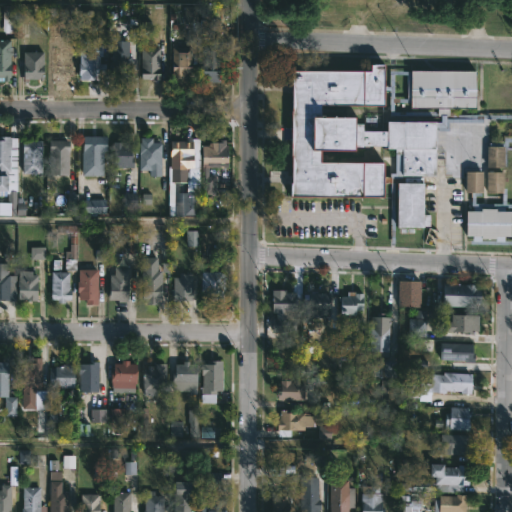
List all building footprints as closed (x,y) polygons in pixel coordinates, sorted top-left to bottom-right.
[(10,32),(1,32),(0,5),(13,5),(13,32),(10,32)] [(67,35),(67,50),(71,50),(71,80),(64,80),(64,84),(56,84),(56,80),(49,80),(49,55),(51,55),(51,50),(55,50),(55,35),(67,35)] [(101,45),(101,55),(98,54),(98,63),(104,63),(104,74),(97,74),(97,80),(78,79),(78,74),(77,74),(78,37),(90,37),(90,44),(101,45)] [(0,39),(6,39),(8,40),(8,45),(6,45),(6,46),(9,47),(9,54),(5,54),(5,63),(6,63),(5,81),(0,81),(0,39)] [(218,57),(218,82),(204,82),(204,79),(197,79),(197,40),(220,40),(220,57),(218,57)] [(181,78),(169,78),(170,46),(190,47),(190,72),(185,72),(181,75),(181,78)] [(158,79),(138,79),(138,47),(159,48),(158,79)] [(41,78),(21,77),(22,51),(42,52),(41,78)] [(130,55),(130,62),(132,62),(132,72),(129,72),(129,82),(109,82),(109,55),(130,55)] [(319,113),(319,115),(351,115),(351,122),(359,122),(359,131),(386,131),(386,121),(442,122),(442,116),(392,116),(392,71),(395,71),(395,69),(409,69),(409,71),(476,70),(476,109),(450,109),(450,115),(447,122),(447,127),(435,126),(435,175),(403,175),(403,177),(397,177),(397,183),(406,183),(406,177),(425,178),(424,215),(431,215),(432,227),(398,226),(397,244),(393,243),(392,183),(383,183),(382,197),(290,197),(290,70),(368,70),(368,63),(384,63),(383,104),(319,104),(319,113)] [(104,136),(104,151),(100,151),(99,176),(78,175),(79,135),(104,136)] [(0,136),(9,136),(9,137),(16,137),(16,203),(24,203),(24,215),(0,215),(0,136)] [(151,142),(161,142),(160,176),(149,176),(149,170),(138,170),(139,154),(137,154),(137,142),(139,142),(139,137),(151,138),(151,142)] [(22,173),(19,173),(19,140),(39,140),(39,173),(22,173)] [(65,140),(64,174),(44,174),(45,140),(65,140)] [(223,140),(222,145),(227,145),(226,167),(207,167),(207,175),(214,176),(213,190),(212,190),(212,196),(199,195),(199,191),(198,191),(198,145),(206,145),(206,142),(212,142),(212,140),(223,140)] [(188,141),(188,152),(193,152),(193,167),(186,167),(186,182),(174,182),(175,201),(182,201),(182,192),(197,192),(197,215),(168,215),(168,141),(188,141)] [(126,142),(126,143),(132,143),(132,152),(130,152),(130,157),(133,157),(133,168),(108,168),(108,156),(109,156),(110,142),(126,142)] [(487,166),(487,145),(504,145),(504,166),(487,166)] [(467,172),(482,171),(483,193),(467,193),(467,172)] [(488,172),(503,172),(503,193),(488,193),(488,172)] [(136,193),(123,194),(123,210),(136,210),(136,193)] [(104,213),(78,213),(78,199),(104,200),(104,213)] [(468,209),(510,210),(509,237),(467,236),(468,209)] [(74,225),(73,271),(62,271),(62,261),(65,261),(65,259),(63,258),(63,251),(67,251),(67,232),(54,232),(54,225),(74,225)] [(185,247),(196,247),(196,231),(185,230),(185,247)] [(44,259),(44,247),(30,247),(30,259),(44,259)] [(156,270),(160,270),(160,262),(167,262),(167,272),(160,272),(160,300),(156,300),(156,304),(145,304),(145,300),(140,300),(141,257),(156,257),(156,270)] [(0,263),(6,263),(7,276),(15,276),(15,293),(7,293),(7,299),(0,299),(0,263)] [(115,300),(105,300),(105,282),(106,282),(106,275),(111,275),(111,267),(126,267),(126,300),(115,300)] [(95,271),(96,304),(82,304),(82,299),(75,300),(75,292),(73,292),(73,281),(75,281),(75,269),(95,269),(95,271)] [(31,270),(31,274),(37,274),(37,299),(34,299),(34,301),(25,301),(25,299),(16,299),(17,271),(31,270)] [(213,271),(213,276),(221,276),(221,302),(198,303),(198,275),(204,275),(204,272),(213,271)] [(65,272),(65,290),(67,290),(67,300),(61,300),(61,303),(54,303),(54,300),(47,300),(48,272),(65,272)] [(188,277),(188,291),(189,291),(189,299),(182,299),(182,301),(172,301),(172,299),(171,299),(172,277),(178,277),(179,273),(186,273),(186,277),(188,277)] [(419,281),(419,297),(427,297),(427,307),(396,307),(396,281),(419,281)] [(478,297),(478,303),(472,303),(472,307),(439,306),(440,283),(473,285),(473,289),(478,289),(478,297)] [(285,291),(285,292),(296,292),(296,313),(285,313),(285,318),(294,318),(293,332),(271,332),(271,318),(275,318),(275,312),(271,312),(271,294),(278,295),(278,291),(285,291)] [(353,291),(353,293),(361,293),(361,310),(352,310),(352,314),(337,314),(337,296),(344,296),(344,291),(353,291)] [(322,293),(322,295),(329,295),(329,312),(305,312),(305,294),(322,293)] [(477,315),(476,331),(471,331),(471,333),(442,331),(442,321),(448,322),(448,314),(477,315)] [(389,317),(388,351),(377,351),(377,357),(368,357),(370,316),(389,317)] [(408,336),(425,337),(425,319),(408,318),(408,336)] [(472,353),(471,361),(443,360),(444,349),(441,349),(442,343),(470,344),(470,353),(472,353)] [(360,346),(360,361),(341,360),(340,367),(337,367),(339,345),(360,346)] [(38,391),(18,391),(19,362),(27,362),(27,358),(38,358),(38,391)] [(128,360),(128,364),(137,364),(137,384),(134,384),(134,393),(110,392),(109,364),(120,364),(120,360),(128,360)] [(97,370),(97,392),(77,392),(76,363),(85,363),(85,361),(99,361),(99,370),(97,370)] [(187,361),(187,365),(194,365),(194,392),(168,391),(169,366),(172,366),(172,364),(179,364),(179,361),(187,361)] [(219,361),(219,391),(213,391),(213,403),(197,403),(196,387),(199,387),(198,364),(204,364),(204,361),(219,361)] [(395,378),(395,362),(377,361),(376,377),(395,378)] [(0,362),(4,362),(4,397),(14,397),(13,416),(1,416),(2,397),(0,396),(0,362)] [(155,390),(155,396),(142,395),(142,391),(140,391),(141,368),(145,368),(145,366),(152,366),(152,363),(165,363),(164,391),(155,390)] [(62,388),(62,389),(45,387),(45,367),(59,367),(59,364),(71,364),(71,388),(62,388)] [(469,373),(468,394),(459,393),(460,391),(444,390),(444,393),(430,392),(430,401),(418,401),(418,398),(399,398),(399,384),(430,383),(431,375),(442,375),(442,372),(469,373)] [(287,380),(287,383),(302,383),(301,401),(274,401),(274,389),(277,389),(277,380),(287,380)] [(396,380),(383,380),(383,400),(395,400),(396,380)] [(106,395),(106,423),(89,423),(89,409),(96,409),(96,395),(106,395)] [(136,420),(146,420),(147,408),(137,407),(136,420)] [(467,413),(466,431),(442,429),(443,413),(446,413),(447,407),(465,407),(465,412),(467,413)] [(125,409),(109,410),(110,427),(126,426),(125,409)] [(187,410),(188,424),(196,424),(196,410),(187,410)] [(287,410),(287,412),(304,413),(304,415),(315,415),(314,426),(303,426),(302,430),(291,429),(291,437),(276,437),(276,419),(278,419),(278,410),(287,410)] [(467,455),(458,455),(458,456),(438,454),(439,434),(468,435),(467,455)] [(325,466),(326,455),(315,454),(315,465),(325,466)] [(62,468),(74,468),(74,456),(62,456),(62,468)] [(135,462),(123,462),(123,474),(135,474),(135,462)] [(441,467),(456,467),(457,465),(466,465),(467,485),(465,485),(465,491),(462,491),(462,492),(395,491),(395,482),(434,483),(434,478),(427,477),(427,464),(441,464),(441,467)] [(65,491),(64,511),(46,511),(47,471),(58,471),(58,491),(65,491)] [(219,472),(206,473),(207,486),(220,486),(219,472)] [(316,477),(317,511),(315,511),(297,511),(297,477),(316,477)] [(346,480),(346,488),(352,488),(352,508),(346,508),(346,510),(352,510),(352,511),(327,511),(327,480),(346,480)] [(193,511),(192,511),(172,511),(172,497),(170,497),(171,481),(188,482),(188,484),(191,484),(190,511),(193,511)] [(376,485),(376,493),(378,493),(378,511),(358,511),(358,494),(361,494),(361,485),(376,485)] [(37,488),(36,511),(17,511),(17,509),(19,509),(19,487),(37,488)] [(0,511),(0,490),(8,490),(7,511),(0,511)] [(153,491),(153,495),(163,495),(163,511),(141,511),(142,496),(144,496),(144,491),(153,491)] [(131,511),(130,511),(110,511),(112,492),(130,493),(129,511),(131,511)] [(286,494),(286,511),(268,511),(268,493),(286,493),(286,494)] [(97,511),(78,511),(79,494),(98,495),(97,511)] [(214,494),(214,495),(223,495),(223,511),(199,511),(199,502),(204,502),(205,495),(214,494)] [(464,495),(463,511),(432,511),(432,499),(436,499),(436,498),(445,498),(445,496),(453,496),(453,494),(464,495)] [(420,501),(420,511),(423,511),(398,511),(399,503),(409,503),(409,500),(420,501)]
